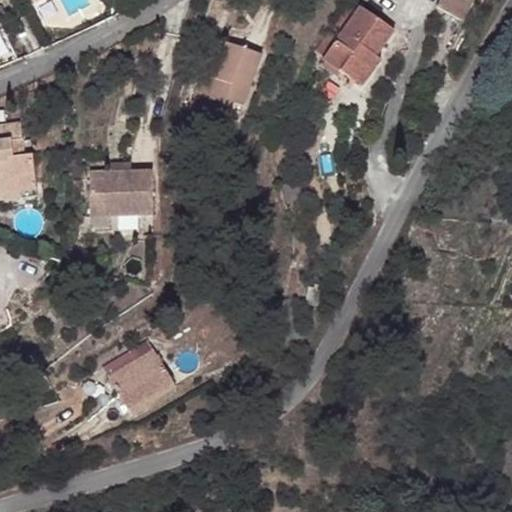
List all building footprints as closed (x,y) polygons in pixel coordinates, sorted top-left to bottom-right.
[(42,0),(24,0),(28,8),(43,1),(42,0)] [(474,0),(442,0),(438,9),(463,23),(474,0)] [(324,62),(352,81),(360,69),(372,77),(382,63),(377,59),(395,34),(361,10),(352,5),(335,29),(343,34),(340,40),(331,34),(318,54),(326,59),(324,62)] [(228,35),(213,71),(216,72),(202,106),(226,116),(232,99),(240,102),(262,49),(228,35)] [(216,72),(213,71),(203,67),(188,101),(202,106),(216,72)] [(360,69),(352,81),(364,90),(372,77),(360,69)] [(234,119),(240,102),(232,99),(226,116),(234,119)] [(0,196),(16,194),(14,179),(34,177),(31,157),(24,158),(4,161),(4,150),(22,148),(20,123),(0,125),(0,196)] [(24,158),(22,148),(4,150),(4,161),(24,158)] [(111,171),(90,171),(91,213),(152,213),(152,171),(131,172),(111,171)] [(35,192),(34,177),(14,179),(16,194),(35,192)] [(109,379),(153,353),(147,343),(103,369),(109,379)] [(173,388),(153,353),(109,379),(129,413),(173,388)]
